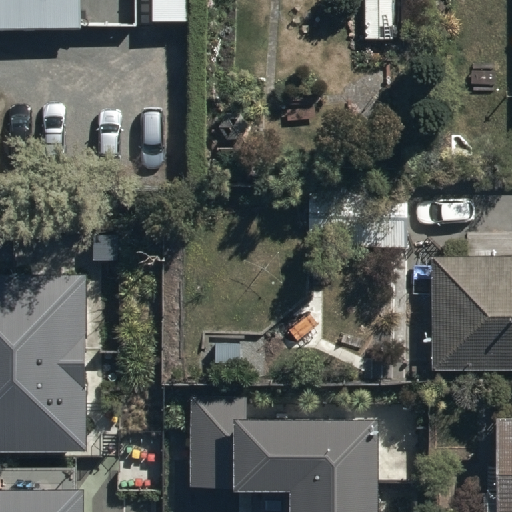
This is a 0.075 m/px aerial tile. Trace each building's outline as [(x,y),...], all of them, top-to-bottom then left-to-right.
[(0,0),(0,19),(85,19),(84,0),(0,0)] [(362,0),(363,33),(394,33),(393,0),(362,0)] [(313,242),(408,241),(407,188),(312,189),(313,242)] [(511,245),(438,246),(439,361),(511,360),(511,245)] [(0,266),(0,439),(85,440),(85,267),(0,266)] [(286,480),(285,511),(372,511),(373,403),(250,403),(250,393),(188,393),(188,479),(286,480)] [(511,511),(511,413),(497,413),(495,511),(511,511)] [(0,473),(0,511),(82,511),(82,474),(0,473)]
